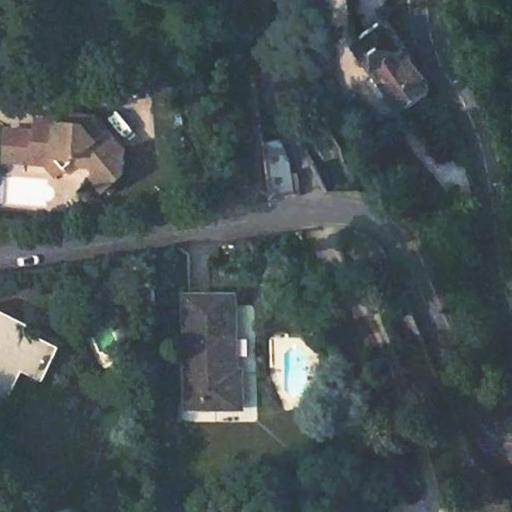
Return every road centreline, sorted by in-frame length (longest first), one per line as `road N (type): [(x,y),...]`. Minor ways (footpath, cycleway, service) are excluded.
road 1 (residential): [(511,439),(483,428),(407,258),(388,231),(364,216),(323,209),(0,259)]
road 2 (residential): [(421,0),(487,169),(511,306)]
